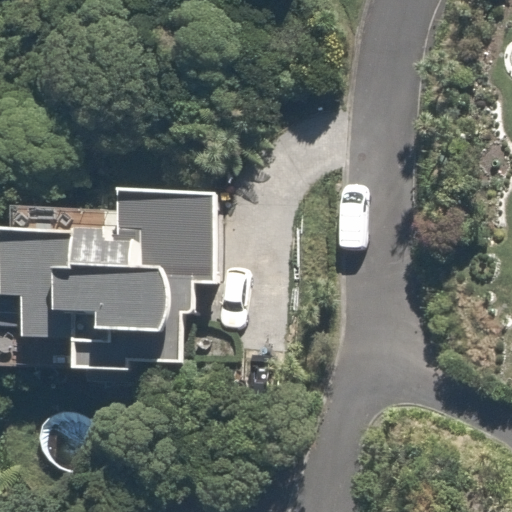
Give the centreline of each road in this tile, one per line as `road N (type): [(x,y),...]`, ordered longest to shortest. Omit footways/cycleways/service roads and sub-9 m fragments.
road 1 (residential): [(403,0),(379,79),(374,157),(373,337),(384,383)]
road 2 (residential): [(384,383),(348,406),(339,422),(315,511)]
road 3 (residential): [(384,383),(454,404),(511,436)]
